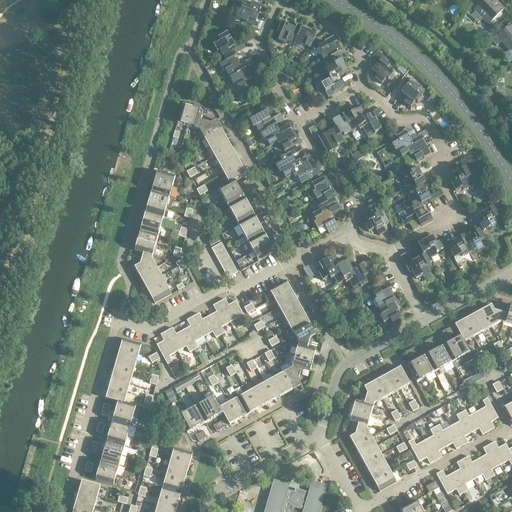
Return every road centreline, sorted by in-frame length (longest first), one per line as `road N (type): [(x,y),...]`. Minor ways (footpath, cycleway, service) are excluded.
road 1 (residential): [(62,511),(120,323),(150,329),(346,234)]
road 2 (residential): [(362,87),(363,62),(345,37),(276,3),(258,48),(298,120)]
road 3 (residential): [(389,250),(457,215),(442,180),(442,147),(424,118),(400,125),(362,87)]
road 4 (residential): [(511,431),(366,506),(319,436)]
road 5 (residential): [(319,436),(338,372),(424,321)]
road 6 (residential): [(298,120),(323,168),(348,172),(358,196),(346,234)]
road 7 (residential): [(211,511),(220,495),(319,436)]
